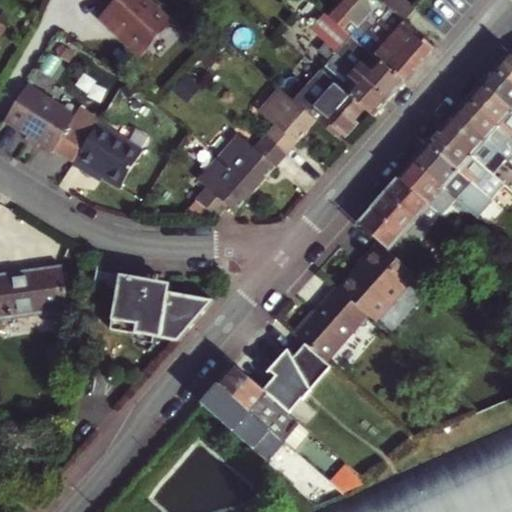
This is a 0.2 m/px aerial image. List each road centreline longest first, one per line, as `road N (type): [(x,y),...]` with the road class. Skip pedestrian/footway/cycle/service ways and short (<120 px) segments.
road 1 (residential): [(70,511),(154,402),(298,240)]
road 2 (residential): [(298,240),(510,0)]
road 3 (residential): [(0,173),(123,242),(298,240)]
